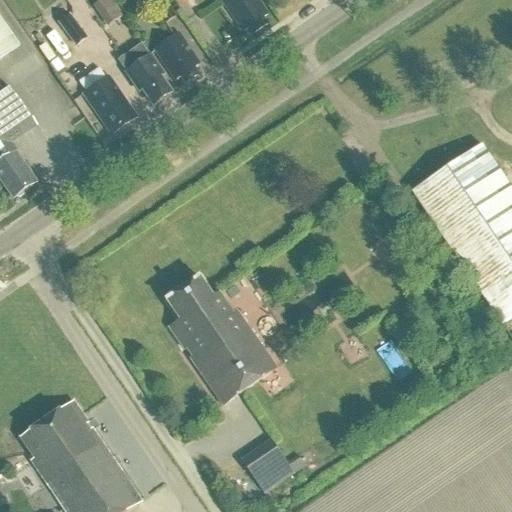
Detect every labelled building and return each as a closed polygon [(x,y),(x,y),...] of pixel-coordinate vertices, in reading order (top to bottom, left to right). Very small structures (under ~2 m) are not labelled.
[(175,17),(163,0),(147,0),(165,24),(175,17)] [(268,16),(257,0),(225,0),(221,3),(243,33),(248,29),(253,36),(267,26),(263,19),(268,16)] [(60,25),(78,49),(90,40),(72,16),(60,25)] [(0,60),(19,47),(0,19),(0,60)] [(181,79),(185,85),(199,75),(194,69),(200,65),(179,35),(155,52),(175,82),(181,79)] [(144,91),(154,107),(172,94),(161,78),(162,73),(142,45),(119,61),(141,93),(144,91)] [(85,95),(112,136),(133,123),(128,116),(133,113),(110,78),(85,95)] [(0,179),(15,200),(37,185),(9,144),(37,125),(12,89),(5,94),(0,86),(0,179)] [(511,191),(482,146),(412,194),(502,327),(511,319),(511,191)] [(216,301),(202,280),(167,304),(182,324),(171,331),(224,408),(278,371),(239,315),(236,317),(233,313),(241,307),(234,297),(226,302),(222,297),(216,301)] [(37,462),(33,465),(65,511),(133,511),(144,505),(75,406),(23,442),(37,462)] [(242,460),(267,495),(296,474),(272,440),(242,460)]
